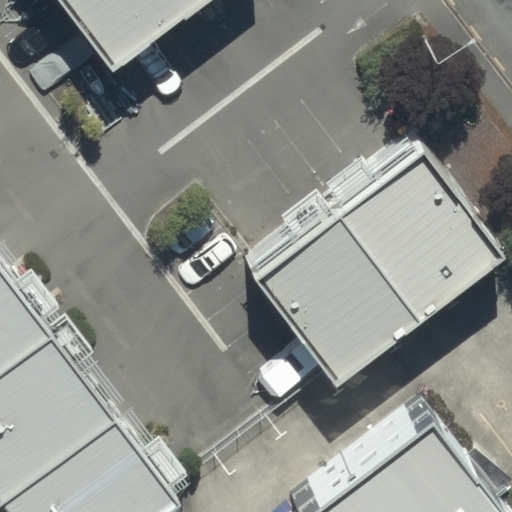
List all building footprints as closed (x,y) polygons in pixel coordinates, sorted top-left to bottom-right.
[(184,0),(71,0),(115,55),(184,0)] [(450,183),(357,67),(197,194),(289,310),(450,183)] [(22,511),(138,421),(0,247),(0,511),(22,511)] [(408,511),(476,458),(381,338),(160,511),(408,511)] [(511,511),(511,471),(459,511),(511,511)]
